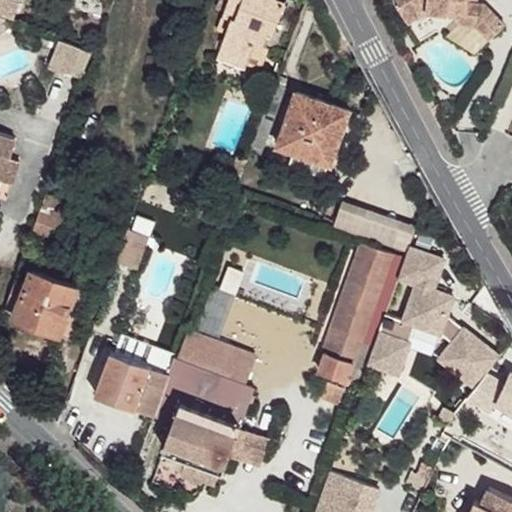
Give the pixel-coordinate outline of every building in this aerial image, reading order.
[(0,0),(0,18),(1,16),(13,19),(18,0),(0,0)] [(228,0),(223,15),(232,19),(218,55),(245,66),(255,44),(265,47),(271,31),(275,32),(287,1),(283,0),(228,0)] [(431,12),(445,14),(453,0),(400,0),(397,2),(410,25),(431,12)] [(453,0),(445,14),(456,16),(467,25),(481,25),(493,37),(508,27),(489,5),(472,3),(472,0),(453,0)] [(90,52),(59,41),(55,50),(68,55),(62,70),(82,77),(90,52)] [(285,86),(276,83),(256,138),(265,140),(285,86)] [(351,110),(297,91),(276,145),(331,165),(351,110)] [(16,139),(0,133),(0,157),(8,160),(16,139)] [(242,177),(248,159),(239,156),(231,174),(242,177)] [(62,186),(51,182),(34,232),(61,242),(71,217),(54,211),(62,186)] [(350,231),(391,246),(400,222),(358,207),(350,231)] [(128,228),(121,245),(143,254),(149,236),(128,228)] [(392,253),(364,243),(318,370),(347,380),(392,253)] [(445,257),(410,244),(369,360),(400,371),(417,322),(442,330),(454,340),(441,356),(477,384),(501,354),(448,312),(454,294),(434,287),(445,257)] [(121,245),(116,261),(137,269),(143,254),(121,245)] [(27,286),(16,282),(6,309),(17,313),(15,320),(74,340),(83,317),(69,311),(78,285),(33,269),(27,286)] [(253,352),(187,328),(177,358),(243,382),(253,352)] [(156,414),(171,372),(152,366),(152,363),(113,350),(97,394),(137,411),(138,407),(156,414)] [(243,382),(177,358),(171,372),(156,414),(173,420),(163,448),(218,467),(223,470),(229,453),(239,426),(253,386),(243,382)] [(511,379),(499,404),(511,411),(511,379)] [(344,386),(329,381),(323,399),(338,404),(344,386)] [(268,436),(239,426),(229,453),(258,463),(268,436)] [(449,441),(441,436),(433,449),(442,454),(449,441)] [(213,485),(218,467),(163,448),(157,466),(213,485)] [(435,467),(424,462),(419,476),(430,481),(435,467)] [(369,511),(379,486),(330,469),(315,511),(316,511),(369,511)] [(511,511),(511,496),(491,487),(484,503),(477,499),(470,511),(511,511)]
